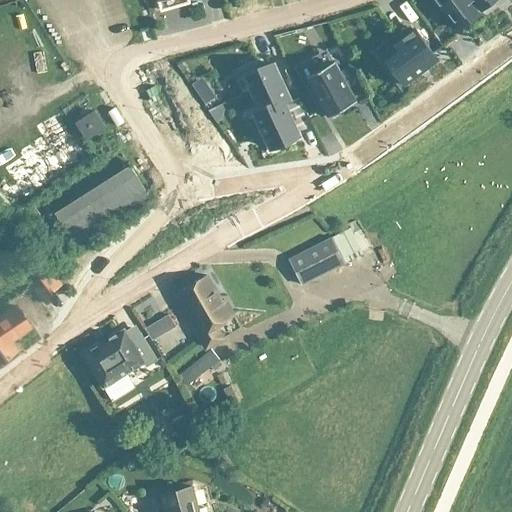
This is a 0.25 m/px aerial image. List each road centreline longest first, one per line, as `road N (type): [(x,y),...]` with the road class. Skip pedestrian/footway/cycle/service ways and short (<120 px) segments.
road 1 (residential): [(181,193),(119,90),(117,70),(134,58),(350,0)]
road 2 (residential): [(76,324),(320,181)]
road 3 (secondary): [(406,511),(511,280)]
road 4 (residential): [(320,181),(511,46)]
road 5 (residential): [(181,193),(96,280),(76,324)]
road 6 (residential): [(320,181),(181,193)]
road 7 (track): [(0,116),(117,70)]
